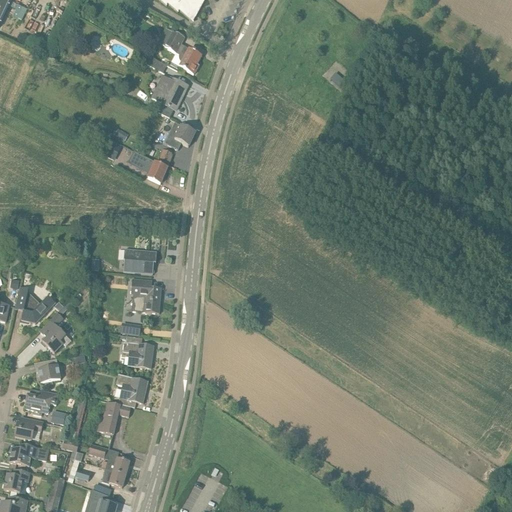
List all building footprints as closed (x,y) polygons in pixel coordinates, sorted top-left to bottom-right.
[(0,0),(0,26),(12,1),(8,0),(0,0)] [(158,0),(167,7),(166,6),(168,5),(178,14),(178,13),(179,11),(192,23),(192,22),(189,20),(193,13),(196,15),(196,16),(196,17),(205,0),(158,0)] [(194,76),(199,67),(197,66),(202,57),(182,46),(185,39),(166,30),(159,44),(165,48),(177,55),(180,57),(179,60),(180,62),(181,64),(179,68),(194,76)] [(163,74),(167,67),(152,58),(147,66),(163,74)] [(172,81),(163,77),(156,92),(164,96),(160,104),(176,112),(182,100),(179,99),(182,94),(183,94),(187,87),(172,80),(172,81)] [(117,94),(119,90),(115,88),(117,84),(110,81),(106,89),(117,94)] [(167,131),(164,139),(179,146),(180,144),(189,149),(195,134),(172,124),(168,132),(167,131)] [(112,162),(122,147),(112,142),(107,139),(104,144),(109,147),(103,157),(112,162)] [(174,155),(163,150),(159,162),(170,167),(174,155)] [(128,165),(148,174),(153,162),(134,153),(128,165)] [(167,166),(159,163),(158,165),(155,163),(155,164),(154,163),(148,179),(160,186),(169,167),(167,166)] [(62,255),(65,244),(57,241),(54,252),(62,255)] [(124,263),(123,274),(153,276),(153,265),(156,265),(157,254),(131,252),(130,262),(124,261),(124,263)] [(159,316),(161,290),(152,289),(152,282),(133,281),(131,297),(137,298),(136,313),(159,316)] [(41,306),(28,294),(29,291),(20,289),(16,307),(24,309),(22,322),(36,325),(55,304),(49,298),(41,306)] [(0,322),(6,324),(10,307),(0,304),(0,322)] [(63,346),(65,348),(71,342),(50,322),(39,333),(46,340),(41,345),(43,347),(44,346),(54,355),(63,346)] [(122,335),(140,336),(141,326),(122,325),(122,335)] [(140,346),(141,340),(126,338),(125,344),(124,344),(123,354),(130,355),(128,367),(150,370),(153,348),(140,346)] [(41,385),(61,381),(57,361),(43,364),(44,370),(38,371),(41,385)] [(142,406),(148,384),(118,377),(116,387),(123,388),(120,400),(119,405),(135,410),(136,404),(142,406)] [(56,407),(59,397),(41,393),(40,399),(28,397),(25,410),(32,412),(31,416),(41,418),(42,414),(44,414),(46,405),(56,407)] [(81,399),(70,441),(79,443),(89,402),(81,399)] [(128,418),(130,410),(120,408),(121,407),(98,402),(91,431),(113,437),(118,416),(128,418)] [(64,426),(67,415),(52,412),(50,423),(64,426)] [(41,433),(43,424),(25,420),(24,426),(18,425),(15,439),(32,442),(34,431),(41,433)] [(77,454),(79,445),(63,441),(61,449),(77,454)] [(49,452),(39,450),(20,446),(18,452),(13,450),(10,464),(29,468),(31,459),(37,461),(47,463),(49,452)] [(105,453),(106,449),(97,447),(96,451),(87,448),(86,455),(103,460),(105,454),(105,453)] [(80,462),(82,456),(71,453),(70,459),(80,462)] [(116,460),(109,457),(105,470),(126,476),(130,463),(117,459),(116,460)] [(88,482),(91,475),(85,474),(76,471),(78,462),(74,461),(69,476),(69,477),(88,482)] [(122,489),(126,476),(105,470),(102,483),(122,489)] [(28,484),(30,474),(14,471),(13,477),(7,476),(4,491),(20,495),(22,483),(28,484)] [(56,511),(65,481),(54,479),(47,507),(45,511),(56,511)] [(115,511),(116,508),(107,505),(109,498),(92,491),(88,504),(99,507),(96,511),(115,511)] [(25,511),(27,502),(10,499),(9,505),(1,504),(0,510),(0,511),(25,511)]
